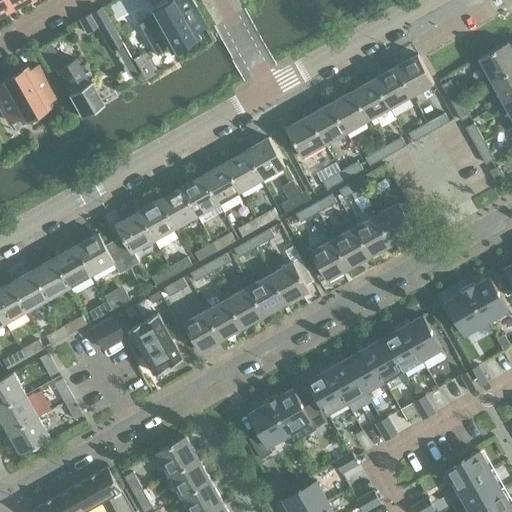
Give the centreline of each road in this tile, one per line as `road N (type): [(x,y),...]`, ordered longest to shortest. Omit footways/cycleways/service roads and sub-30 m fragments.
road 1 (residential): [(0,499),(511,208)]
road 2 (unclassified): [(271,92),(0,243)]
road 3 (unclassified): [(439,0),(271,92)]
road 4 (residential): [(486,404),(376,467),(401,511)]
